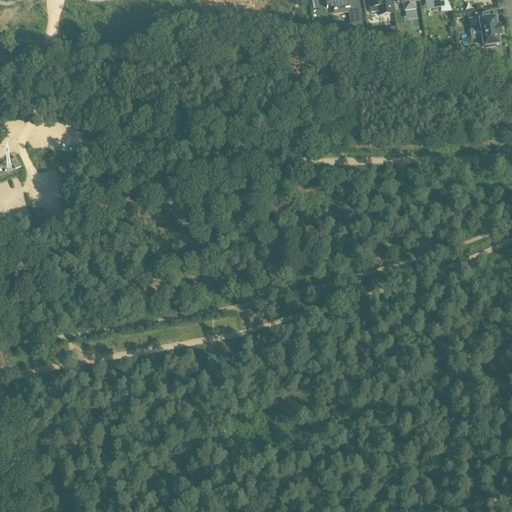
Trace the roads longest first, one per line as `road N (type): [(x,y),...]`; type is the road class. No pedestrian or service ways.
road 1 (track): [(130,45),(408,69),(471,80),(511,104)]
road 2 (track): [(128,147),(282,159),(511,158)]
road 3 (track): [(211,340),(384,290),(511,241)]
road 4 (track): [(450,267),(477,504)]
road 5 (track): [(350,511),(325,307)]
road 6 (track): [(211,340),(231,511)]
road 7 (track): [(106,511),(79,362)]
road 8 (track): [(79,362),(66,336),(56,219)]
road 9 (track): [(79,362),(211,340)]
